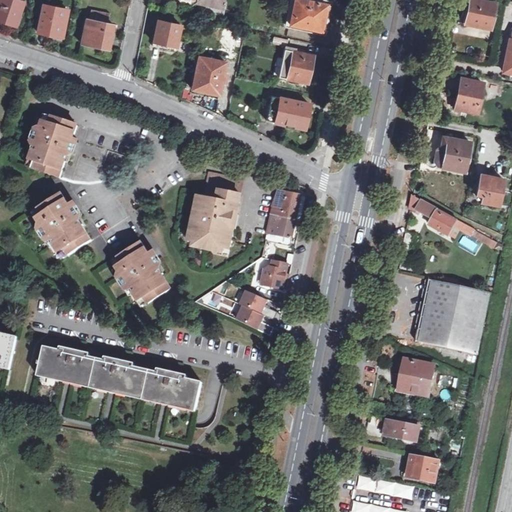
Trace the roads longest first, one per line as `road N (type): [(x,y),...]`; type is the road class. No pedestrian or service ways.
road 1 (unclassified): [(348,186),(120,88)]
road 2 (residential): [(333,511),(373,308),(356,285)]
road 3 (primary): [(309,511),(356,285)]
road 4 (primary): [(375,193),(405,35)]
road 5 (primary): [(348,186),(321,325)]
road 6 (residential): [(321,325),(296,338),(285,407),(298,443)]
road 7 (unclassified): [(120,88),(0,47)]
road 8 (primary): [(321,325),(298,443)]
